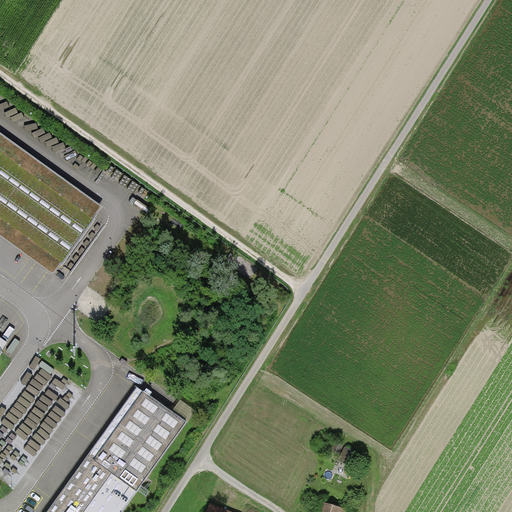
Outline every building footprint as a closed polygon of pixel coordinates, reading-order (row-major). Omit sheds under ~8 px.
[(0,236),(54,275),(104,205),(0,130),(0,236)] [(121,511),(185,422),(137,390),(49,511),(121,511)] [(39,451),(70,408),(47,391),(15,434),(39,451)] [(356,452),(343,445),(337,457),(351,464),(356,452)] [(347,511),(348,509),(323,502),(319,511),(347,511)]
